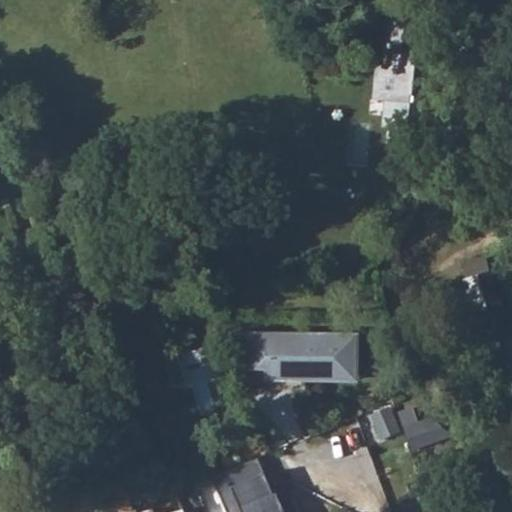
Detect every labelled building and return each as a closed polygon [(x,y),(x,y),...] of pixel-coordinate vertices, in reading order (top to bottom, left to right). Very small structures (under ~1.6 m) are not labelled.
[(424,129),(433,10),(388,5),(382,58),(384,58),(383,67),(377,66),(374,99),(386,100),(384,125),(424,129)] [(462,280),(478,330),(505,320),(490,271),(489,271),(485,257),(462,265),(466,279),(462,280)] [(305,390),(305,379),(267,379),(267,367),(246,367),(246,336),(247,332),(234,331),(218,389),(305,390)] [(356,337),(246,336),(246,367),(267,367),(267,379),(305,379),(355,380),(356,337)] [(389,407),(370,415),(380,440),(400,432),(389,407)] [(412,407),(397,412),(411,452),(453,437),(431,417),(418,422),(412,407)] [(252,460),(215,476),(221,490),(222,511),(298,511),(278,505),(262,472),(257,474),(252,460)]
